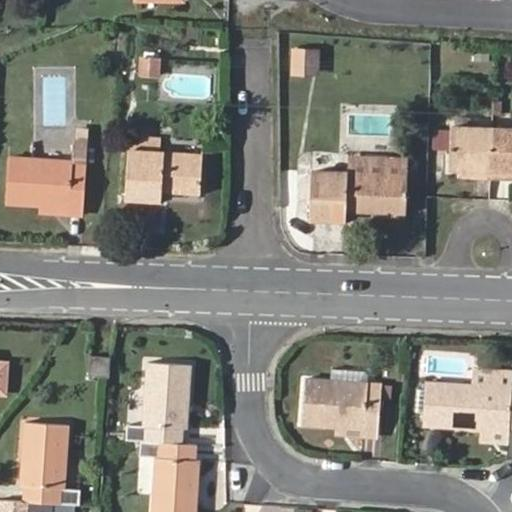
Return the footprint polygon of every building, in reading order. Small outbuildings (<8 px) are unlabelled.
[(320,76),(322,47),(294,45),(292,74),(320,76)] [(160,62),(141,60),(140,75),(158,77),(160,62)] [(491,179),(492,129),(449,127),(448,169),(458,170),(478,171),(478,179),(491,179)] [(75,129),(74,142),(87,143),(88,130),(75,129)] [(511,129),(492,129),(491,179),(503,180),(503,171),(511,171),(511,129)] [(129,136),(128,152),(153,153),(154,138),(129,136)] [(5,202),(38,205),(67,207),(66,215),(83,216),(87,143),(74,142),(73,162),(9,158),(5,202)] [(153,153),(128,152),(125,198),(161,200),(161,191),(199,193),(201,155),(153,153)] [(408,176),(408,161),(370,159),(369,174),(408,176)] [(458,178),(478,179),(478,171),(458,170),(458,178)] [(511,171),(503,171),(503,180),(511,180),(511,171)] [(406,213),(408,176),(369,174),(311,172),(309,220),(346,221),(346,211),(406,213)] [(67,207),(38,205),(37,212),(66,215),(67,207)] [(108,377),(109,357),(89,356),(88,376),(108,377)] [(124,440),(137,441),(181,444),(182,428),(185,428),(189,365),(145,363),(141,426),(125,426),(124,440)] [(300,425),(334,428),(362,430),(361,437),(377,439),(381,385),(363,383),(364,371),(327,368),(326,380),(304,378),(300,425)] [(511,372),(479,371),(478,386),(429,383),(426,427),(509,431),(509,428),(511,427),(511,372)] [(21,502),(73,505),(78,506),(79,490),(62,489),(65,426),(23,424),(19,486),(22,487),(21,502)] [(362,430),(334,428),(334,435),(361,437),(362,430)] [(194,459),(194,445),(181,444),(137,441),(137,457),(153,457),(149,511),(193,511),(196,460),(194,459)] [(21,502),(0,500),(0,511),(72,511),(73,505),(21,502)]
